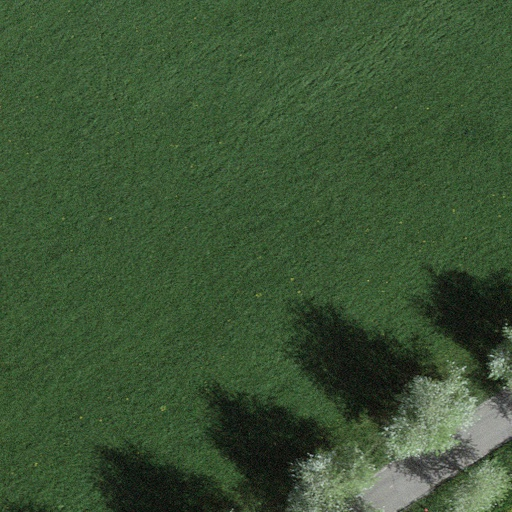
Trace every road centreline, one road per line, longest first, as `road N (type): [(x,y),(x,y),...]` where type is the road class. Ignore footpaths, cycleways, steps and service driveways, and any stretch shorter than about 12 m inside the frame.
road 1 (motorway): [(511,0),(0,303)]
road 2 (motorway): [(267,511),(511,379)]
road 3 (unclassified): [(351,511),(511,406)]
